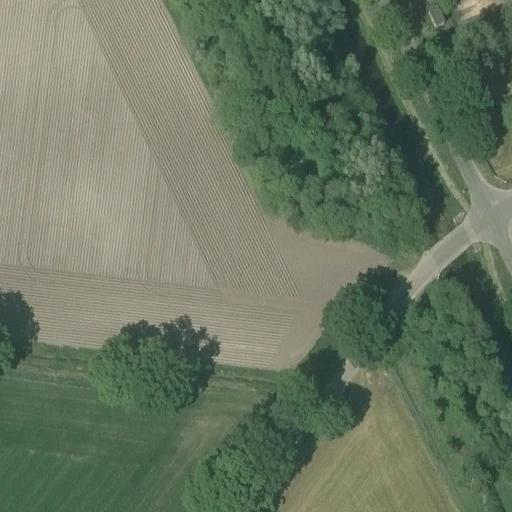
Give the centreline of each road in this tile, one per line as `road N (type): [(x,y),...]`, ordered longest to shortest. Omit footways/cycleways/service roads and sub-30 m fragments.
road 1 (unclassified): [(236,511),(402,297),(490,214)]
road 2 (unclassified): [(490,214),(381,0)]
